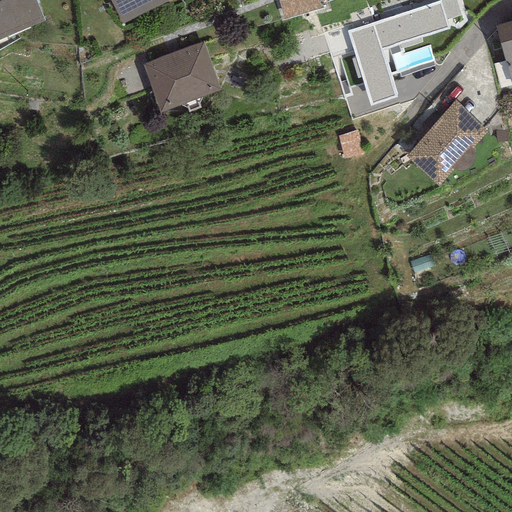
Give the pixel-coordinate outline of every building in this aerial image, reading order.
[(35,0),(0,0),(0,39),(44,22),(35,0)] [(109,0),(121,24),(170,0),(109,0)] [(317,0),(277,0),(284,20),(320,8),(317,0)] [(454,0),(444,0),(439,2),(446,20),(460,15),(454,0)] [(439,2),(372,23),(381,51),(448,30),(446,20),(439,2)] [(511,87),(511,86),(511,20),(495,26),(510,80),(511,87)] [(381,51),(372,23),(346,32),(371,107),(397,98),(381,51)] [(219,91),(201,43),(142,64),(160,112),(219,91)] [(488,131),(455,101),(405,156),(438,186),(453,169),(457,171),(462,171),(467,169),(470,166),(473,162),(474,157),(474,153),(472,148),(488,131)] [(357,130),(337,136),(344,159),(364,153),(357,130)] [(506,130),(495,131),(496,142),(507,141),(506,130)]
